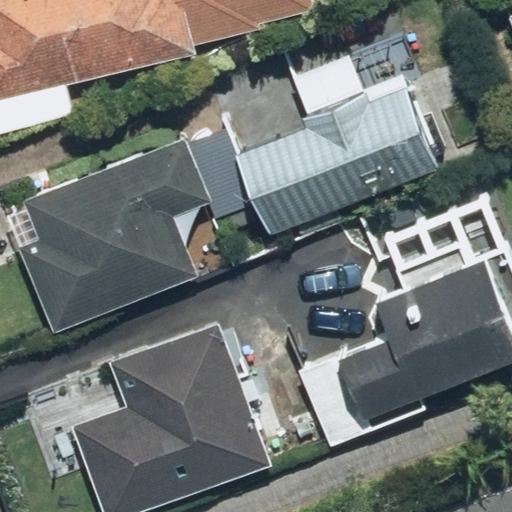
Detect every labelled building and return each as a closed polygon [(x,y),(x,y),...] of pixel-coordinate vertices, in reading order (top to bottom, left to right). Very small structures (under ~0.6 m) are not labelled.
[(83,107),(76,79),(321,1),(321,0),(0,0),(0,98),(11,96),(18,123),(83,107)] [(417,70),(318,106),(296,47),(222,74),(246,139),(277,224),(450,161),(417,70)] [(190,126),(28,186),(47,238),(33,243),(60,319),(203,268),(181,207),(215,194),(190,126)] [(421,389),(511,352),(511,226),(497,189),(394,230),(411,273),(381,285),(397,324),(305,360),(336,438),(426,403),(421,389)] [(222,310),(24,395),(56,470),(92,454),(116,511),(144,511),(283,453),(222,310)] [(511,511),(511,479),(424,511),(511,511)]
